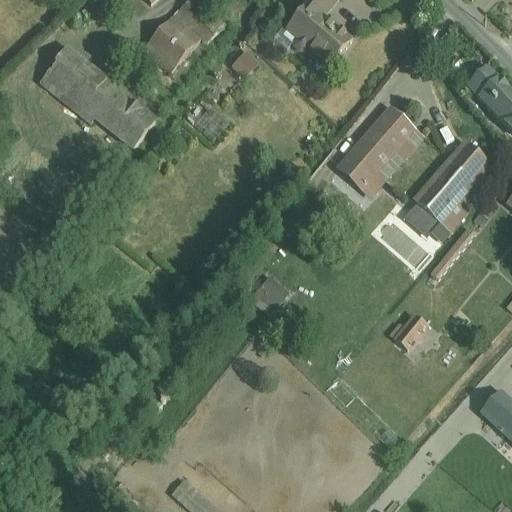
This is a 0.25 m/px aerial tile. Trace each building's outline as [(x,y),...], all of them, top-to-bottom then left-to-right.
[(105,0),(107,2),(109,0),(143,0),(151,10),(162,0),(105,0)] [(178,14),(143,55),(170,79),(200,44),(205,49),(226,30),(198,0),(194,0),(178,15),(178,14)] [(307,8),(285,34),(294,43),(292,45),(293,51),(300,57),(306,57),(308,54),(329,72),(354,44),(325,21),(342,0),(301,0),(300,2),(307,8)] [(68,52),(39,88),(90,129),(94,125),(133,156),(157,124),(144,113),(142,114),(130,105),(132,103),(68,52)] [(246,57),(232,72),(243,82),(258,67),(246,57)] [(470,87),(482,76),(477,70),(465,81),(470,87)] [(482,76),(470,87),(465,91),(511,139),(511,97),(508,94),(509,93),(498,83),(487,71),(482,76)] [(390,111),(336,174),(370,204),(424,142),(390,111)] [(417,208),(404,224),(426,243),(431,238),(441,247),(485,198),(483,195),(499,176),(464,145),(412,204),(417,208)] [(484,212),(474,226),(483,232),(493,219),(484,212)] [(467,233),(430,279),(440,286),(458,264),(457,262),(475,240),(467,233)] [(269,282),(250,305),(270,322),(289,298),(269,282)] [(398,328),(389,340),(394,343),(393,345),(409,357),(429,331),(413,319),(404,332),(398,328)] [(511,405),(496,391),(476,413),(511,446),(511,405)] [(23,407),(12,422),(31,438),(43,423),(23,407)] [(216,511),(184,484),(171,500),(184,511),(216,511)]
